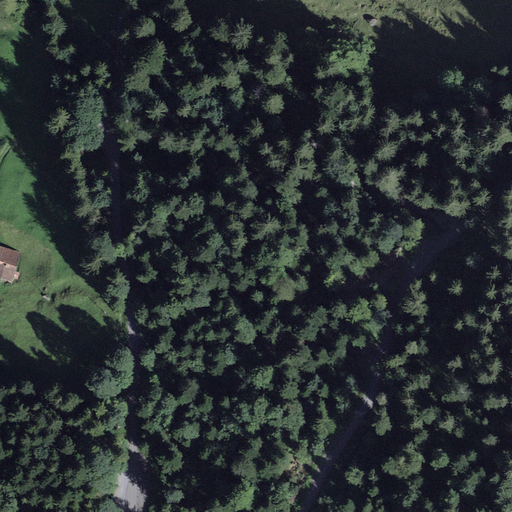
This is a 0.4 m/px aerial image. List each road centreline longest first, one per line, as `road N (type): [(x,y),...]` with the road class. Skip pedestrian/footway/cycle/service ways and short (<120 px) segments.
road 1 (unclassified): [(124,0),(111,133),(133,334),(134,511)]
road 2 (track): [(304,511),(372,391),(401,293),(427,258),(511,184)]
road 3 (track): [(121,32),(87,45),(67,65),(41,113),(0,159)]
